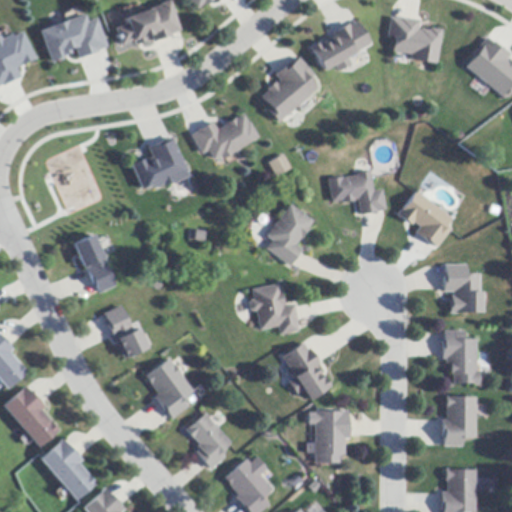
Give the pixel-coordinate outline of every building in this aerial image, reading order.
[(211,0),(212,1),(205,7),(202,4),(196,10),(187,0),(211,0)] [(178,32),(170,35),(171,37),(153,43),(152,43),(149,35),(142,37),(144,43),(134,46),(132,41),(120,46),(114,29),(126,25),(124,19),(160,7),(159,5),(169,1),(179,32),(178,32)] [(106,48),(72,58),(71,53),(46,61),(35,27),(82,13),(84,21),(96,17),(106,48)] [(390,19),(399,20),(399,19),(416,21),(417,22),(416,31),(419,31),(419,30),(429,31),(429,30),(440,31),(435,65),(408,61),(409,56),(392,53),(391,53),(393,38),(386,37),(389,18),(390,19)] [(361,50),(346,59),(349,65),(337,72),(333,66),(323,72),(310,49),(320,43),(321,44),(334,37),(332,34),(334,33),(348,25),(349,27),(355,23),(356,23),(369,46),(361,50)] [(0,38),(15,31),(30,60),(12,69),(16,76),(0,83),(0,38)] [(511,56),(511,60),(509,65),(511,67),(511,81),(501,96),(460,66),(483,35),(511,56)] [(309,96),(296,107),(281,120),(277,124),(267,112),(269,110),(260,98),(267,92),(265,90),(273,83),(275,86),(279,82),(274,75),(275,74),(288,63),(290,65),(297,60),(298,59),(313,76),(308,81),(315,89),(308,95),(309,96)] [(200,156),(189,137),(190,136),(196,133),(196,131),(209,123),(211,122),(216,131),(224,126),(224,125),(233,119),(234,121),(242,116),(247,124),(248,123),(256,138),(230,154),(230,155),(222,160),(220,157),(212,161),(206,152),(200,156)] [(145,148),(169,137),(186,175),(159,187),(155,179),(138,187),(128,164),(149,155),(145,148)] [(282,156),(289,170),(274,177),(267,164),(282,156)] [(369,176),(369,178),(372,193),(381,191),(384,211),(382,211),(376,212),(376,214),(360,217),(359,217),(356,200),(353,200),(354,202),(341,205),(340,202),(331,203),(327,181),(341,178),(341,179),(353,177),(356,177),(356,175),(367,173),(368,173),(369,176)] [(421,197),(430,204),(450,219),(445,226),(449,230),(435,248),(434,248),(429,244),(428,245),(416,236),(413,234),(418,227),(413,223),(410,226),(397,216),(415,193),(421,197)] [(298,254),(290,265),(291,265),(289,268),(286,266),(267,252),(265,250),(271,242),(266,238),(277,222),(289,206),(312,222),(307,229),(308,230),(306,233),(306,232),(302,237),(303,237),(302,239),(300,238),(295,246),(302,251),(300,254),(299,253),(298,254)] [(95,242),(99,252),(102,258),(105,263),(104,263),(115,287),(97,295),(97,293),(86,270),(86,269),(90,267),(89,266),(82,269),(71,245),(92,236),(95,242)] [(443,290),(443,268),(443,266),(465,266),(465,275),(478,275),(479,314),(458,314),(455,314),(448,314),(448,302),(450,302),(450,297),(452,297),(452,292),(443,293),(443,290)] [(293,309),(296,323),(295,324),(296,330),(297,332),(278,336),(276,328),(259,331),(255,312),(252,313),(249,311),(248,304),(249,302),(252,301),(250,291),(277,285),(279,294),(280,294),(283,307),(282,307),(282,308),(292,305),(293,309)] [(138,329),(141,337),(146,348),(147,349),(124,360),(114,338),(104,317),(103,315),(120,307),(132,332),(138,329)] [(474,341),(474,361),(474,373),(478,373),(478,374),(477,386),(472,386),(472,385),(451,385),(451,375),(448,375),(448,364),(444,364),(444,360),(440,360),(440,358),(440,349),(442,349),(442,335),(442,333),(462,333),(462,341),(474,341)] [(0,337),(8,347),(12,351),(8,353),(26,373),(6,391),(0,384),(0,337)] [(302,345),(306,350),(308,349),(317,364),(318,365),(315,367),(323,379),(324,378),(330,387),(308,402),(301,392),(295,395),(289,386),(287,383),(293,379),(293,378),(283,363),(280,359),(301,344),(302,345)] [(171,364),(172,366),(173,365),(180,374),(179,375),(180,377),(192,393),(190,394),(181,401),(186,408),(170,420),(169,420),(155,400),(154,398),(157,396),(144,378),(168,360),(171,364)] [(25,390),(29,394),(30,393),(40,405),(43,408),(39,411),(57,432),(37,449),(1,407),(23,388),(25,390)] [(474,398),(474,439),(460,439),(460,447),(441,447),(441,446),(441,422),(441,420),(445,420),(445,398),(474,398)] [(347,416),(347,422),(348,422),(348,437),(348,439),(343,439),(343,456),(340,456),(340,464),(313,464),(313,454),(305,454),(305,445),(313,445),(313,425),(307,425),(307,414),(314,414),(314,413),(340,413),(340,412),(347,412),(347,416)] [(206,467),(198,457),(195,454),(199,450),(196,447),(198,445),(192,438),(191,439),(185,432),(187,431),(187,430),(204,415),(230,445),(220,454),(223,458),(209,470),(206,467)] [(62,443),(66,447),(67,446),(77,458),(80,461),(76,464),(86,476),(86,477),(93,485),(74,501),(38,460),(60,441),(62,443)] [(265,470),(262,473),(259,476),(271,491),(260,500),(267,507),(260,511),(246,511),(236,500),(234,498),(236,497),(222,480),(245,460),(249,464),(255,459),(265,470)] [(473,471),(473,511),(441,511),(441,495),(441,493),(446,493),(446,482),(443,482),(444,470),(447,470),(447,471),(473,471)] [(104,492),(108,496),(109,496),(119,507),(122,510),(120,511),(81,511),(80,510),(102,490),(104,492)]
